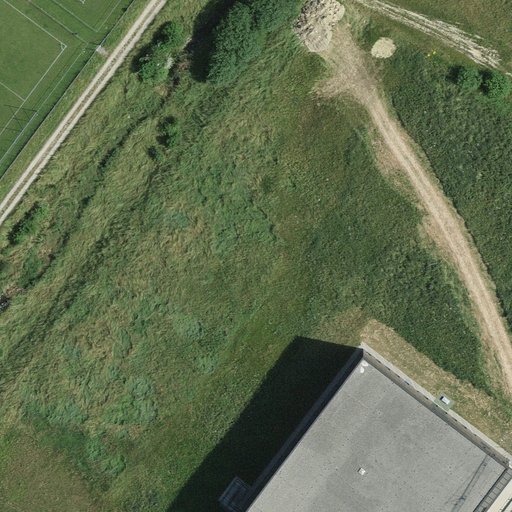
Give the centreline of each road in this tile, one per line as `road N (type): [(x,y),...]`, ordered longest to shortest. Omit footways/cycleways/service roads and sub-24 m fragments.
road 1 (track): [(0,227),(171,0)]
road 2 (track): [(511,76),(376,0)]
